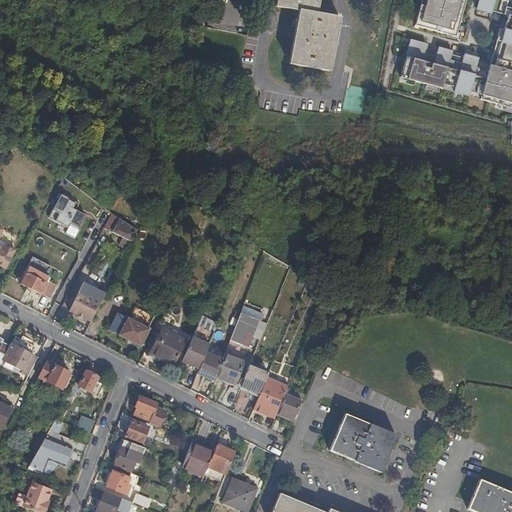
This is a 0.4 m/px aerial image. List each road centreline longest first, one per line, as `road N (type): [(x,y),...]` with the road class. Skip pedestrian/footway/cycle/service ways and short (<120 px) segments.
road 1 (unclassified): [(289,450),(369,482),(395,488),(406,481),(418,435),(333,393),(313,396)]
road 2 (residential): [(269,441),(127,371)]
road 3 (residential): [(127,371),(71,511)]
road 4 (residential): [(127,371),(0,305)]
